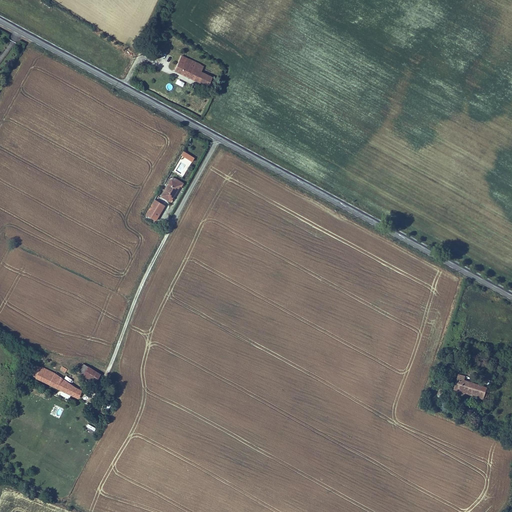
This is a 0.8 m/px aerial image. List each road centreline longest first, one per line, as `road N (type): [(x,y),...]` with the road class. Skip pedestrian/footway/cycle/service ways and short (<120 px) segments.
road 1 (primary): [(0,20),(511,296)]
road 2 (track): [(108,366),(137,285),(219,138)]
